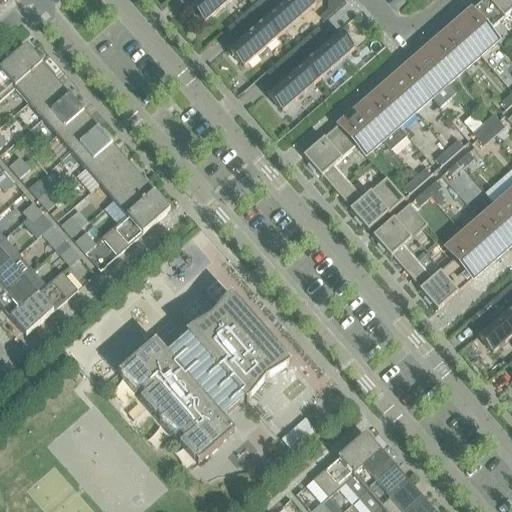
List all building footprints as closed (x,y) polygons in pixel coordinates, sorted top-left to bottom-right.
[(206,25),(234,0),(196,0),(190,6),(206,25)] [(262,0),(261,1),(254,8),(264,20),(280,38),(316,7),(309,0),(287,0),(280,7),(273,0),(262,0)] [(329,13),(321,20),(325,24),(347,5),(342,0),(329,0),(330,0),(329,13)] [(511,0),(485,0),(471,13),(490,34),(511,14),(511,0)] [(264,20),(254,8),(236,23),(246,35),(238,43),(229,51),(245,69),(280,38),(264,20)] [(471,13),(454,28),(481,59),(498,43),(490,34),(471,13)] [(454,28),(438,42),(465,73),(481,59),(454,28)] [(305,42),(293,52),(303,64),(319,83),(355,52),(339,33),(330,41),(315,54),(305,42)] [(368,42),(366,50),(371,57),(379,55),(382,47),(377,41),(368,42)] [(438,42),(421,56),(448,87),(465,73),(438,42)] [(0,71),(0,73),(14,89),(42,66),(27,48),(0,71)] [(303,64),(293,52),(275,68),(285,80),(277,87),(267,95),(283,114),(319,83),(303,64)] [(421,56),(405,71),(432,101),(440,110),(456,96),(448,87),(421,56)] [(14,89),(28,106),(56,82),(42,66),(14,89)] [(405,71),(388,85),(415,116),(432,101),(405,71)] [(0,101),(14,89),(0,73),(0,101)] [(28,106),(43,122),(70,98),(56,82),(28,106)] [(388,85),(372,99),(399,130),(415,116),(388,85)] [(511,107),(511,96),(502,105),(508,111),(511,107)] [(43,122),(57,138),(84,114),(70,98),(43,122)] [(372,99),(356,113),(383,144),(391,153),(407,139),(399,130),(372,99)] [(356,113),(339,128),(357,149),(359,151),(352,157),(359,165),(366,159),(383,144),(356,113)] [(57,138),(71,155),(98,131),(84,114),(57,138)] [(494,117),(483,127),(489,133),(499,124),(494,117)] [(499,124),(489,133),(494,140),(505,130),(499,124)] [(472,136),(478,142),(489,133),(483,127),(472,136)] [(323,178),(337,195),(349,184),(335,168),(357,149),(339,128),(304,159),(322,179),(323,178)] [(71,155),(85,171),(113,147),(98,131),(71,155)] [(489,133),(478,142),(483,149),(494,140),(489,133)] [(440,137),(436,140),(443,148),(447,145),(440,137)] [(458,143),(447,152),(453,159),(464,149),(458,143)] [(85,171),(99,187),(127,163),(113,147),(85,171)] [(453,159),(447,152),(436,162),(442,168),(453,159)] [(469,155),(458,165),(464,171),(474,162),(469,155)] [(9,169),(15,175),(25,166),(20,160),(9,169)] [(99,187),(114,204),(141,180),(127,163),(99,187)] [(464,171),(458,165),(447,174),(453,181),(464,171)] [(25,166),(15,175),(20,181),(30,172),(25,166)] [(426,171),(415,181),(421,187),(431,178),(426,171)] [(0,177),(0,188),(10,179),(5,173),(0,177)] [(10,179),(0,188),(0,189),(4,195),(15,185),(10,179)] [(114,204),(128,220),(155,196),(141,180),(114,204)] [(349,184),(337,195),(351,211),(350,212),(368,233),(405,201),(387,180),(363,201),(349,184)] [(421,187),(415,181),(404,190),(410,197),(421,187)] [(436,184),(426,193),(432,199),(438,194),(442,190),(436,184)] [(38,202),(43,208),(54,198),(48,193),(38,202)] [(432,199),(426,193),(415,202),(421,209),(432,199)] [(511,193),(496,208),(511,226),(511,193)] [(438,194),(432,199),(438,207),(445,201),(438,194)] [(155,196),(128,220),(143,237),(170,213),(155,196)] [(54,198),(43,208),(48,214),(59,204),(54,198)] [(22,215),(28,221),(38,212),(33,206),(22,215)] [(410,207),(373,239),(391,259),(392,258),(407,275),(425,258),(423,255),(416,261),(404,248),(428,228),(410,207)] [(511,226),(496,208),(480,222),(506,253),(511,247),(511,226)] [(57,224),(65,218),(58,210),(51,217),(57,224)] [(38,212),(28,221),(33,227),(43,218),(38,212)] [(79,214),(72,219),(77,225),(82,231),(89,225),(79,214)] [(61,229),(66,235),(77,225),(72,219),(61,229)] [(143,237),(128,220),(103,241),(118,258),(143,237)] [(480,222),(463,236),(490,267),(506,253),(480,222)] [(77,225),(66,235),(71,240),(82,231),(77,225)] [(53,228),(42,237),(46,242),(51,248),(62,239),(57,233),(53,228)] [(75,245),(80,251),(91,241),(86,235),(75,245)] [(446,251),(455,261),(473,282),(490,267),(463,236),(446,251)] [(62,239),(51,248),(56,254),(67,244),(62,239)] [(0,245),(0,273),(10,265),(20,257),(5,241),(0,245)] [(91,241),(80,251),(85,257),(96,247),(91,241)] [(60,258),(65,264),(76,255),(71,249),(60,258)] [(76,255),(65,264),(70,270),(81,261),(76,255)] [(0,273),(0,302),(34,273),(20,257),(10,265),(0,273)] [(425,258),(407,275),(421,291),(420,292),(438,313),(473,282),(455,261),(432,281),(424,271),(431,265),(425,258)] [(0,308),(11,321),(39,297),(48,289),(34,273),(0,302),(0,308)] [(63,276),(48,289),(39,297),(54,315),(78,293),(63,276)] [(511,285),(503,294),(511,304),(511,285)] [(511,304),(503,294),(485,309),(495,322),(487,329),(478,337),(494,355),(511,339),(511,304)] [(155,343),(147,350),(119,375),(143,395),(158,420),(182,439),(198,466),(235,434),(223,420),(244,402),(247,405),(265,381),(292,365),(231,296),(212,319),(186,335),(188,338),(183,342),(163,342),(158,346),(156,343),(155,343)] [(39,297),(11,321),(26,339),(54,315),(39,297)] [(305,420),(280,441),(292,454),(316,432),(305,420)] [(365,437),(338,461),(353,478),(380,454),(365,437)] [(354,479),(345,486),(359,502),(367,494),(395,471),(380,454),(353,478),(354,479)] [(329,500),(354,479),(353,478),(338,461),(313,482),(329,500)] [(367,494),(359,502),(367,511),(380,511),(381,511),(409,487),(395,471),(367,494)] [(381,511),(382,511),(412,511),(423,503),(409,487),(381,511)] [(412,511),(430,511),(423,503),(412,511)]
